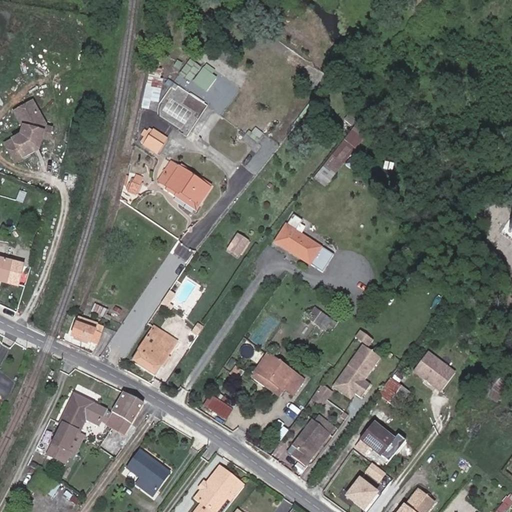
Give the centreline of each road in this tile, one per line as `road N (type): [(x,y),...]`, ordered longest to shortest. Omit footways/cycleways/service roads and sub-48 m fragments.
road 1 (residential): [(0,321),(180,412),(322,511)]
road 2 (unknown): [(109,373),(184,255)]
road 3 (unknown): [(161,401),(83,511)]
